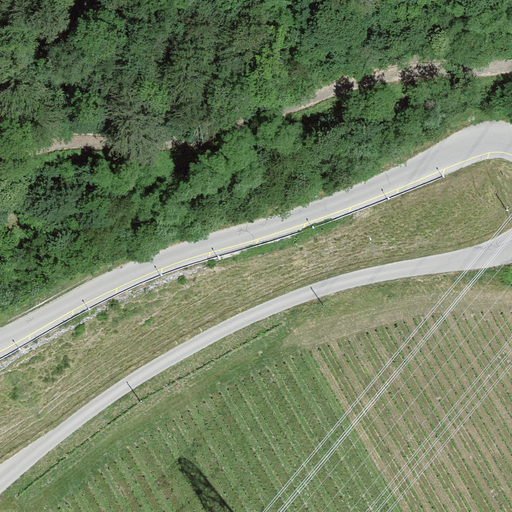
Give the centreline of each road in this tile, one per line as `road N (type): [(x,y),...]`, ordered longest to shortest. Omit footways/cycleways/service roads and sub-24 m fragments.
road 1 (residential): [(511,245),(499,254),(351,280),(232,324),(96,405),(0,486)]
road 2 (residential): [(0,337),(187,248),(304,216),(464,149),(511,141)]
